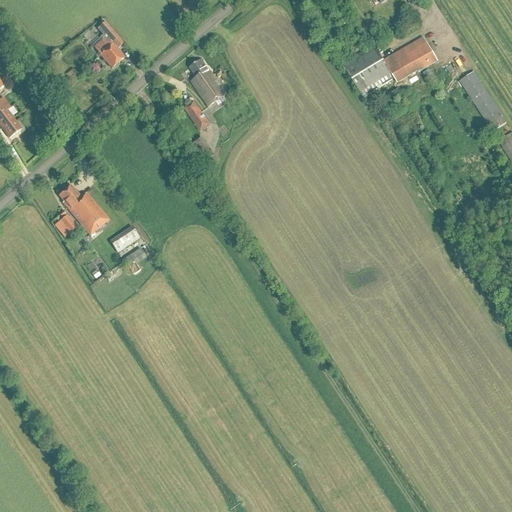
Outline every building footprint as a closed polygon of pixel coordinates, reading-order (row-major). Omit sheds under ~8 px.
[(378,18),(365,26),(379,48),(392,40),(378,18)] [(103,37),(92,47),(112,70),(123,59),(116,51),(124,44),(105,23),(97,30),(103,37)] [(373,47),(341,66),(361,100),(394,80),(397,84),(437,60),(424,38),(382,63),(373,47)] [(219,85),(210,72),(209,72),(201,61),(190,69),(197,79),(191,83),(209,108),(226,96),(227,96),(227,95),(226,95),(219,85)] [(72,83),(79,77),(73,70),(65,76),(72,83)] [(492,132),(506,124),(473,74),(460,82),(492,132)] [(14,124),(16,123),(7,111),(10,109),(3,99),(0,101),(0,127),(9,139),(20,131),(14,124)] [(200,133),(210,126),(194,103),(184,109),(200,133)] [(511,134),(499,143),(511,162),(511,134)] [(202,140),(190,148),(188,149),(200,167),(214,157),(202,140)] [(90,237),(108,221),(88,196),(86,194),(80,199),(71,187),(59,197),(63,203),(62,204),(90,237)] [(66,217),(60,222),(58,223),(69,236),(77,229),(66,217)] [(131,229),(111,242),(109,244),(117,256),(139,241),(131,229)] [(123,262),(124,264),(131,260),(135,266),(145,259),(139,250),(123,262)] [(115,268),(104,276),(108,282),(119,274),(115,268)]
